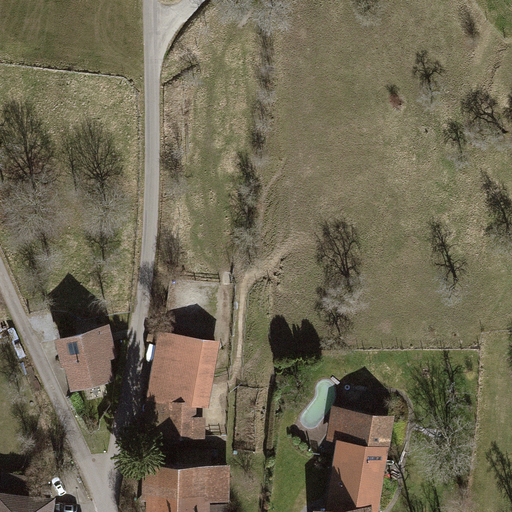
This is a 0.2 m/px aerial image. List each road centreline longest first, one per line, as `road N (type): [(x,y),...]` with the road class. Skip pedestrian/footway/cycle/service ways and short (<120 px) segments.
road 1 (residential): [(111,511),(149,278),(152,0)]
road 2 (residential): [(0,270),(104,511)]
